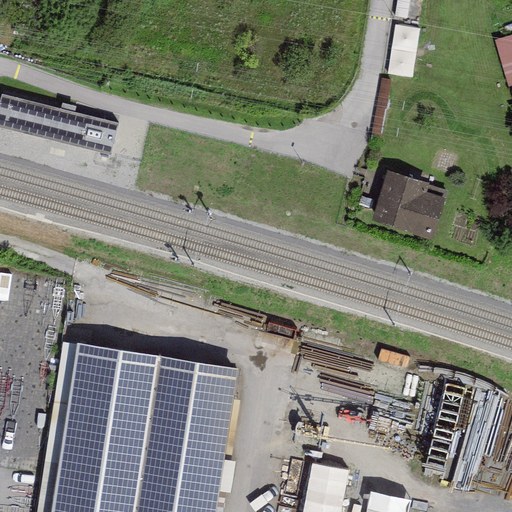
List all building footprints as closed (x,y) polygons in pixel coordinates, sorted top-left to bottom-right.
[(397,23),(393,73),(417,75),(422,25),(397,23)] [(511,33),(498,38),(511,84),(511,83),(511,33)] [(119,126),(1,96),(0,99),(0,130),(110,158),(119,126)] [(429,185),(387,173),(372,224),(433,243),(445,202),(425,196),(429,185)] [(214,511),(239,359),(77,334),(76,341),(62,339),(35,511),(214,511)] [(312,342),(300,388),(357,402),(369,356),(312,342)] [(311,458),(303,511),(343,511),(351,464),(311,458)]
